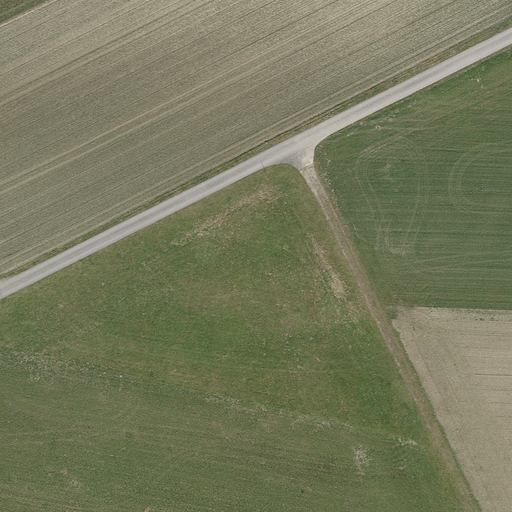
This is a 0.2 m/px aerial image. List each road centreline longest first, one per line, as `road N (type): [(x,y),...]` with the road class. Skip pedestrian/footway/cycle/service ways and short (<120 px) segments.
road 1 (track): [(511,34),(0,292)]
road 2 (track): [(296,144),(474,511)]
